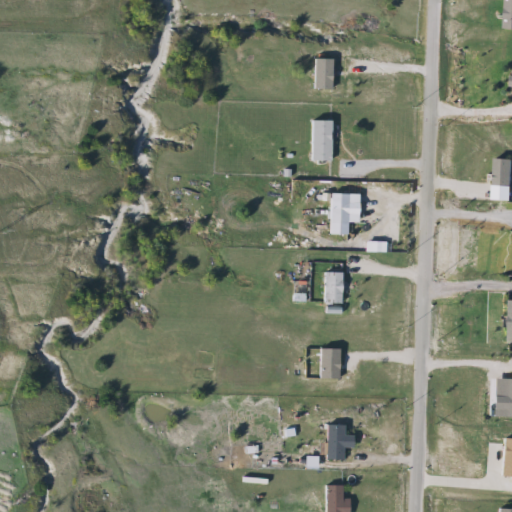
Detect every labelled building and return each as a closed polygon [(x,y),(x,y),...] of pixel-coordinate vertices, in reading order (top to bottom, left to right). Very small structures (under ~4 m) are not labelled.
[(511,0),(511,30),(501,30),(501,0),(511,0)] [(330,90),(311,90),(311,59),(330,59),(330,90)] [(308,162),(308,121),(328,121),(328,162),(308,162)] [(320,304),(320,273),(338,273),(338,304),(320,304)] [(322,511),(322,485),(341,485),(341,511),(322,511)]
